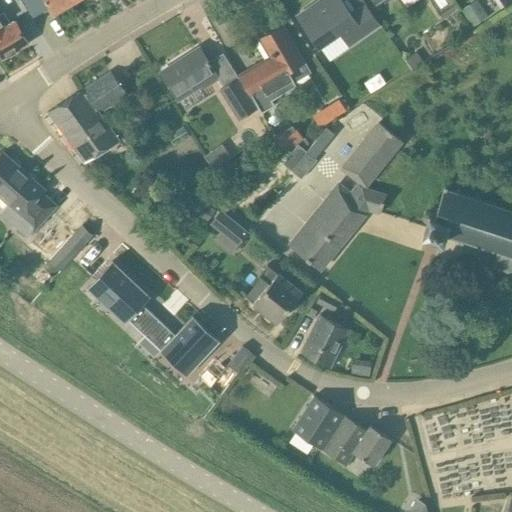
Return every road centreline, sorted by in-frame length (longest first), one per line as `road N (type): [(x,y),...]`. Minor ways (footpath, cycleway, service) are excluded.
road 1 (residential): [(511,372),(421,393),(363,393),(292,369),(62,170),(7,99)]
road 2 (tertiary): [(0,352),(264,511)]
road 3 (residential): [(161,0),(7,99)]
